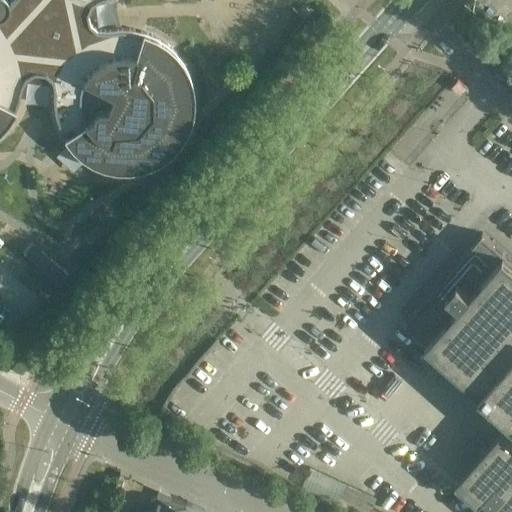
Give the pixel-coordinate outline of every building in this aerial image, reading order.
[(11,0),(9,3),(5,0),(0,0),(0,127),(1,127),(6,121),(12,112),(17,102),(19,93),(21,85),(23,81),(28,75),(33,73),(39,72),(43,74),(48,77),(51,80),(53,87),(52,95),(52,108),(54,117),(57,126),(60,133),(64,138),(69,145),(74,151),(81,156),(89,161),(99,165),(108,168),(118,169),(127,169),(134,168),(143,166),(153,162),(161,158),(168,152),(175,146),(181,137),(184,132),(188,123),(191,113),(193,102),(192,90),(190,78),(186,70),(181,61),(176,54),(171,48),(165,43),(157,37),(149,34),(138,30),(129,29),(120,28),(111,30),(98,31),(94,28),(89,23),(87,17),(87,12),(89,5),(93,0),(11,0)] [(511,258),(482,233),(405,321),(511,415),(511,416),(465,470),(487,490),(482,496),(500,511),(507,511),(510,510),(511,511),(511,258)] [(67,274),(49,258),(40,268),(58,284),(67,274)] [(346,481),(340,496),(367,509),(374,493),(346,481)] [(171,495),(160,490),(158,497),(155,496),(152,509),(155,510),(154,511),(183,511),(185,505),(169,500),(171,495)]
